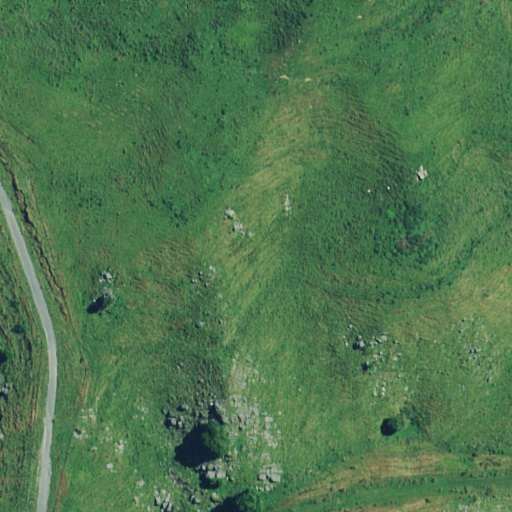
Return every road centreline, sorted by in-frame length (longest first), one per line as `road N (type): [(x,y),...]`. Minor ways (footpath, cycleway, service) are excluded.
road 1 (track): [(0,190),(45,313),(48,435),(38,511)]
road 2 (track): [(313,511),(407,491),(511,488)]
